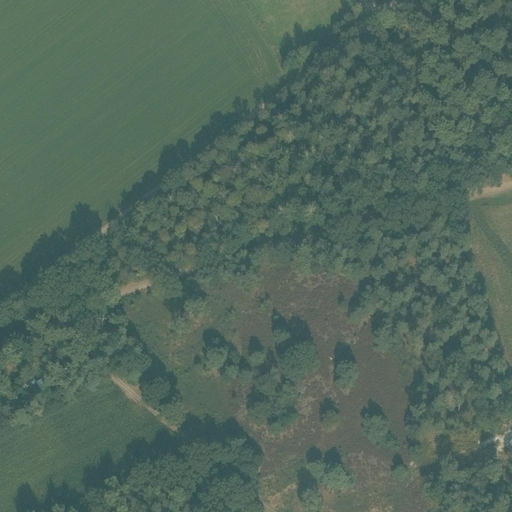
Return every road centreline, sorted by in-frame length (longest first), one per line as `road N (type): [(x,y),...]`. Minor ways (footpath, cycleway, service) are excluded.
road 1 (track): [(511,185),(0,324)]
road 2 (track): [(397,0),(0,317)]
road 3 (track): [(49,311),(267,511)]
